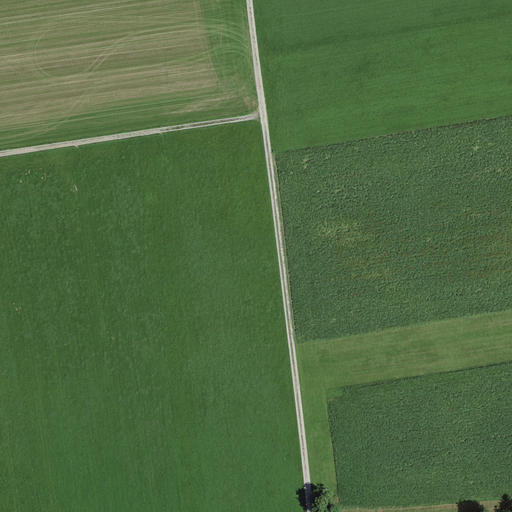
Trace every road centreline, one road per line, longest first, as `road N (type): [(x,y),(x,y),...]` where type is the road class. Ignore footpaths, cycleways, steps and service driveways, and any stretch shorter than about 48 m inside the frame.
road 1 (track): [(309,511),(251,0)]
road 2 (track): [(0,154),(264,110)]
